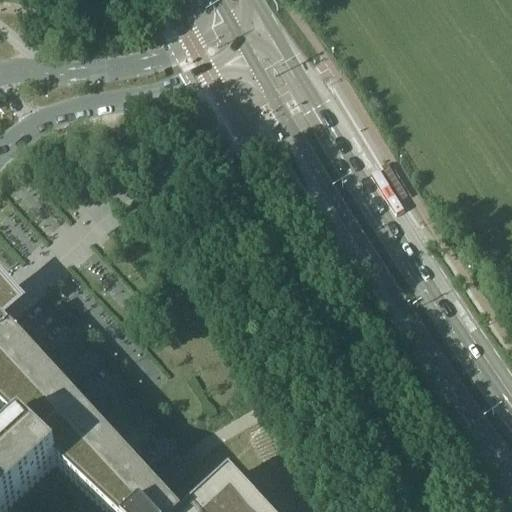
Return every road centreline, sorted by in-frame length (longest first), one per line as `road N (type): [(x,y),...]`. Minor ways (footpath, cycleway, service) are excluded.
road 1 (secondary): [(218,0),(376,265),(511,464)]
road 2 (secondary): [(511,407),(431,290),(255,0)]
